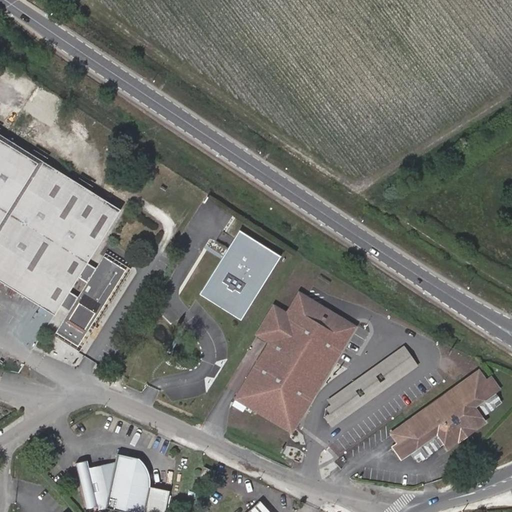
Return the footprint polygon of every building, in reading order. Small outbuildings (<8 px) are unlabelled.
[(0,280),(54,314),(60,305),(69,311),(53,336),(79,351),(130,269),(104,253),(95,268),(87,263),(120,210),(44,161),(0,134),(0,280)] [(239,230),(199,294),(240,320),(280,256),(239,230)] [(287,430),(347,331),(305,306),(309,300),(308,299),(305,298),(295,292),(283,312),(270,304),(256,327),(269,335),(266,340),(232,397),(243,403),(287,430)] [(350,325),(309,300),(305,306),(347,331),(350,325)] [(0,326),(2,327),(13,310),(0,302),(0,326)] [(269,335),(256,327),(253,332),(266,340),(269,335)] [(416,366),(403,346),(320,402),(327,412),(321,416),(328,426),(416,366)] [(404,438),(399,441),(394,445),(401,455),(411,448),(416,456),(419,454),(421,458),(444,441),(448,446),(484,421),(481,416),(500,402),(493,392),(499,388),(492,377),(486,382),(479,371),(397,428),(404,438)] [(239,410),(243,403),(232,397),(228,403),(239,410)] [(392,432),(399,441),(404,438),(397,428),(392,432)] [(75,462),(86,508),(98,506),(129,511),(165,511),(170,489),(149,485),(148,477),(146,468),(142,461),(116,456),(116,462),(89,467),(87,459),(75,462)] [(214,471),(204,467),(200,476),(210,481),(214,471)] [(247,511),(268,511),(259,501),(247,511)]
